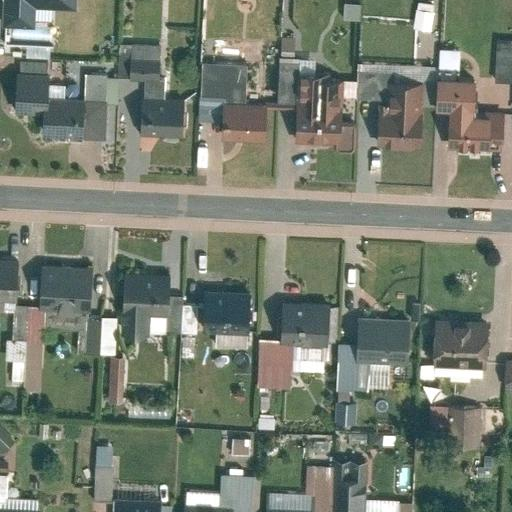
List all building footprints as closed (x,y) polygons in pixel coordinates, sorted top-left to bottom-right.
[(78,0),(7,0),(7,6),(78,9),(78,0)] [(436,0),(423,0),(419,24),(438,28),(443,1),(436,0)] [(511,35),(499,35),(498,76),(511,76),(511,35)] [(296,39),(281,38),(279,102),(298,103),(297,139),(340,140),(340,150),(355,150),(356,121),(348,120),(349,78),(328,78),(328,71),(317,70),(318,59),(295,58),(296,39)] [(170,40),(123,39),(122,74),(145,74),(144,131),(189,132),(190,95),(169,94),(170,40)] [(460,48),(440,48),(440,108),(448,108),(449,149),(504,148),(504,138),(511,138),(511,111),(481,112),(481,76),(460,76),(460,48)] [(46,60),(19,59),(17,109),(42,110),(41,132),(105,135),(107,99),(115,99),(116,77),(104,76),(104,64),(89,63),(88,71),(83,71),(82,98),(64,97),(64,82),(55,81),(55,72),(46,71),(46,60)] [(251,62),(204,59),(202,96),(229,97),(226,135),(272,138),(275,101),(249,99),(251,62)] [(384,99),(381,141),(384,141),(432,144),(434,108),(430,108),(432,80),(398,78),(396,100),(384,99)] [(0,257),(0,307),(14,308),(16,258),(0,257)] [(40,305),(17,304),(16,336),(10,336),(9,357),(17,357),(16,378),(29,378),(28,389),(45,389),(48,326),(83,328),(82,349),(120,351),(121,314),(89,313),(92,266),(42,263),(40,305)] [(125,305),(124,330),(156,331),(156,325),(179,326),(182,271),(134,269),(132,305),(125,305)] [(208,299),(186,298),(184,332),(198,333),(198,324),(218,325),(218,342),(251,344),(254,287),(208,285),(208,299)] [(258,334),(256,380),(290,381),(292,341),(330,342),(331,300),(283,298),(281,335),(258,334)] [(351,314),(349,352),(335,352),(334,384),(366,385),(368,357),(407,359),(409,316),(351,314)] [(437,317),(434,372),(451,373),(451,381),(470,382),(471,374),(488,375),(491,320),(437,317)] [(112,398),(126,398),(125,353),(112,353),(112,398)] [(341,396),(339,417),(363,418),(365,397),(341,396)] [(111,400),(110,415),(129,415),(130,400),(111,400)] [(490,403),(435,400),(433,441),(488,443),(490,403)] [(133,413),(157,414),(157,402),(133,402),(133,413)] [(262,410),(262,423),(281,424),(281,411),(262,410)] [(7,418),(0,424),(0,440),(9,450),(23,437),(7,418)] [(349,423),(347,440),(371,441),(372,425),(349,423)] [(239,430),(238,448),(257,449),(257,430),(239,430)] [(102,446),(100,495),(111,495),(119,495),(120,460),(113,459),(113,447),(102,446)] [(16,455),(0,454),(0,464),(15,465),(16,455)] [(374,455),(344,454),(341,511),(345,511),(409,511),(410,510),(378,509),(379,484),(372,483),(374,455)] [(313,487),(271,487),(271,511),(320,511),(320,510),(338,511),(338,458),(313,457),(313,487)] [(480,461),(480,473),(499,472),(499,460),(480,461)] [(193,485),(190,485),(188,511),(237,511),(238,509),(253,509),(255,469),(225,467),(225,486),(193,485)] [(0,511),(39,511),(40,496),(7,495),(8,472),(0,471),(0,511)] [(116,498),(116,511),(162,511),(163,499),(116,498)]
